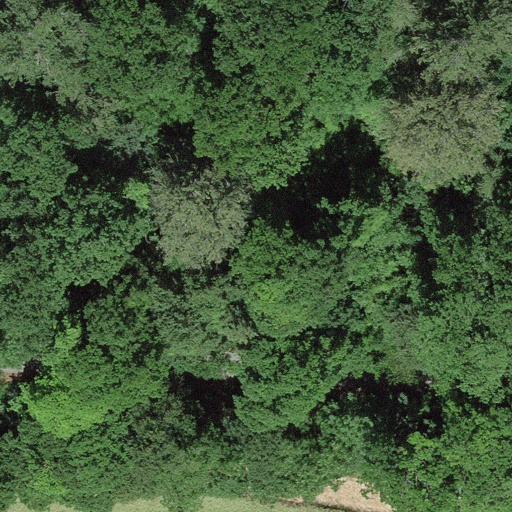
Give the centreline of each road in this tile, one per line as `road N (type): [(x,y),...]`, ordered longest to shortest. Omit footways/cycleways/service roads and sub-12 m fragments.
road 1 (motorway): [(511,220),(34,511)]
road 2 (track): [(0,360),(511,381)]
